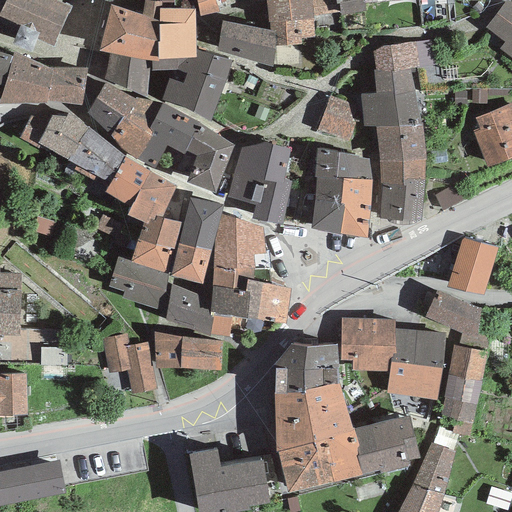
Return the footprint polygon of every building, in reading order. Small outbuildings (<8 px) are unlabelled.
[(53,45),(70,7),(54,0),(0,0),(0,22),(2,17),(20,25),(11,44),(31,52),(37,39),(53,45)] [(158,62),(157,59),(157,42),(159,42),(159,9),(161,9),(161,2),(147,0),(144,0),(141,14),(110,4),(99,51),(109,53),(150,61),(158,62)] [(197,0),(200,16),(218,12),(214,0),(197,0)] [(265,0),(267,22),(270,22),(270,32),(275,33),(275,46),(302,43),(301,39),(315,38),(313,16),(312,0),(265,0)] [(340,12),(338,0),(312,0),(313,16),(340,12)] [(362,2),(361,0),(338,0),(340,12),(341,15),(364,12),(362,2)] [(504,42),(499,49),(511,58),(511,3),(507,0),(506,0),(485,28),(504,42)] [(159,42),(157,42),(157,59),(195,58),(195,50),(195,8),(161,9),(159,9),(159,42)] [(217,51),(273,66),(275,46),(275,33),(270,32),(222,20),(217,51)] [(382,47),(372,52),(374,72),(410,69),(418,68),(415,42),(382,47)] [(231,62),(195,50),(195,58),(157,59),(158,62),(150,61),(149,71),(175,70),(186,74),(183,84),(168,79),(162,99),(210,121),(231,62)] [(0,84),(3,86),(12,57),(0,52),(0,84)] [(81,105),(87,68),(48,69),(13,53),(12,57),(3,86),(0,98),(0,104),(46,103),(46,101),(81,105)] [(149,71),(150,61),(109,53),(104,79),(146,97),(149,71)] [(360,94),(363,127),(375,127),(423,125),(410,69),(374,72),(376,95),(360,94)] [(105,83),(86,113),(111,133),(135,159),(152,132),(148,129),(162,104),(135,97),(135,99),(105,83)] [(348,102),(330,96),(316,130),(348,141),(354,124),(348,102)] [(511,103),(474,119),(479,131),(473,133),(486,168),(511,158),(511,103)] [(199,123),(162,104),(148,129),(152,132),(135,159),(153,170),(166,146),(183,155),(185,151),(199,123)] [(67,161),(89,129),(69,111),(66,117),(50,115),(37,144),(39,145),(67,161)] [(38,149),(39,145),(37,144),(50,115),(30,115),(18,138),(38,149)] [(234,145),(199,123),(185,151),(196,156),(186,180),(216,194),(234,145)] [(375,127),(379,162),(425,160),(423,125),(375,127)] [(109,184),(124,157),(89,129),(67,161),(109,184)] [(265,142),(241,148),(227,197),(254,205),(260,207),(265,182),(281,185),(283,179),(290,150),(265,142)] [(372,160),(316,149),(313,178),(315,178),(343,179),(371,181),(372,160)] [(149,173),(124,157),(109,184),(105,192),(130,208),(149,173)] [(423,183),(425,160),(379,162),(379,184),(382,184),(423,183)] [(126,215),(143,223),(145,214),(161,218),(175,186),(149,173),(130,208),(126,215)] [(315,178),(310,229),(340,235),(344,205),(339,205),(343,179),(315,178)] [(291,181),(283,179),(281,185),(265,182),(260,207),(254,205),(251,218),(281,225),(291,181)] [(371,181),(343,179),(339,205),(344,205),(340,235),(367,238),(371,181)] [(423,183),(382,184),(377,218),(419,223),(423,183)] [(222,206),(190,198),(183,223),(176,251),(170,277),(203,284),(213,241),(221,215),(222,206)] [(183,223),(161,218),(145,214),(143,223),(132,261),(131,265),(163,274),(170,249),(176,251),(183,223)] [(263,227),(221,215),(213,241),(213,267),(269,268),(270,268),(268,251),(264,251),(263,227)] [(482,298),(498,247),(462,237),(447,287),(482,298)] [(158,310),(169,275),(163,274),(131,265),(132,261),(117,257),(108,287),(123,291),(121,299),(158,310)] [(269,268),(213,267),(212,287),(244,291),(247,281),(269,285),(269,268)] [(0,335),(19,336),(20,273),(0,273),(0,335)] [(269,285),(247,281),(244,291),(249,292),(246,319),(284,324),(289,289),(269,285)] [(211,300),(172,284),(164,319),(193,328),(191,331),(210,335),(214,317),(210,315),(211,300)] [(244,291),(212,287),(211,300),(210,315),(214,317),(210,335),(229,337),(230,329),(244,331),(246,319),(249,292),(244,291)] [(437,290),(424,317),(472,337),(481,309),(437,290)] [(395,320),(341,318),(341,360),(352,361),(352,371),(390,371),(391,355),(395,355),(395,330),(395,320)] [(386,393),(411,397),(418,330),(395,330),(395,355),(391,355),(390,371),(386,393)] [(437,401),(444,333),(418,330),(411,397),(437,401)] [(182,337),(153,332),(156,368),(219,370),(221,340),(182,337)] [(129,346),(127,335),(103,339),(109,373),(127,370),(131,394),(156,389),(147,342),(129,346)] [(275,364),(274,369),(337,371),(337,345),(291,345),(275,364)] [(453,345),(448,376),(482,382),(487,351),(453,345)] [(65,348),(40,348),(40,366),(65,366),(65,348)] [(337,371),(274,369),(274,393),(305,392),(339,383),(337,371)] [(26,374),(0,374),(0,416),(27,415),(26,374)] [(472,425),(482,382),(448,376),(441,416),(472,425)] [(339,383),(305,392),(314,441),(354,430),(339,383)] [(275,453),(277,452),(314,441),(305,392),(274,393),(275,453)] [(419,458),(408,416),(354,430),(359,446),(354,447),(362,476),(379,471),(380,474),(411,466),(409,460),(419,458)] [(359,446),(354,430),(314,441),(277,452),(287,493),(362,476),(354,447),(359,446)] [(430,443),(412,484),(444,495),(454,452),(430,443)] [(188,455),(197,511),(240,511),(249,510),(248,507),(269,503),(262,460),(220,467),(217,450),(188,455)] [(0,506),(65,494),(59,461),(0,472),(0,506)] [(438,511),(444,495),(412,484),(397,511),(438,511)]
